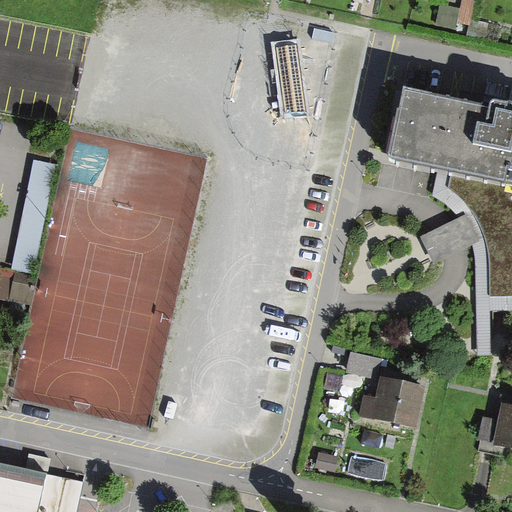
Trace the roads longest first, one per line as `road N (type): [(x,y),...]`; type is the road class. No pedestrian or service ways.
road 1 (residential): [(274,484),(292,440),(381,44)]
road 2 (residential): [(0,428),(274,484)]
road 3 (residential): [(274,484),(403,511)]
